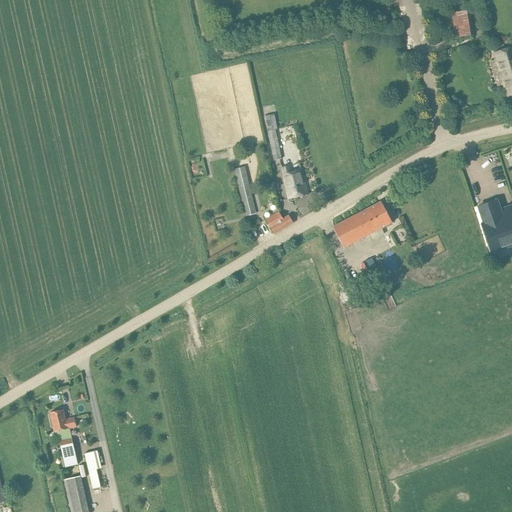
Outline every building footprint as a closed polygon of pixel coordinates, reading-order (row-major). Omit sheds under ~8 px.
[(473,15),(456,18),(460,41),(477,38),(473,15)] [(511,47),(493,53),(507,97),(511,95),(511,47)] [(475,69),(478,78),(480,78),(483,90),(491,88),(487,76),(484,67),(475,69)] [(264,117),(274,161),(282,159),(276,129),(277,129),(274,115),(264,117)] [(281,168),(282,174),(288,199),(308,194),(302,169),(291,172),(290,166),(281,168)] [(255,213),(245,171),(244,167),(234,169),(246,216),(255,213)] [(392,223),(385,211),(381,202),(333,227),(344,249),(370,235),(373,241),(385,234),(382,229),(392,223)] [(511,213),(502,217),(497,202),(479,208),(484,223),(483,224),(492,252),(511,245),(511,213)] [(279,212),(266,219),(275,234),(293,223),(289,216),(283,219),(279,212)] [(380,274),(371,278),(375,287),(384,282),(380,274)] [(50,413),(52,422),(55,432),(57,431),(60,442),(59,442),(65,467),(78,464),(67,419),(65,420),(63,410),(50,413)] [(101,469),(97,451),(84,454),(93,489),(100,487),(96,470),(101,469)] [(89,511),(81,476),(62,481),(69,511),(89,511)]
